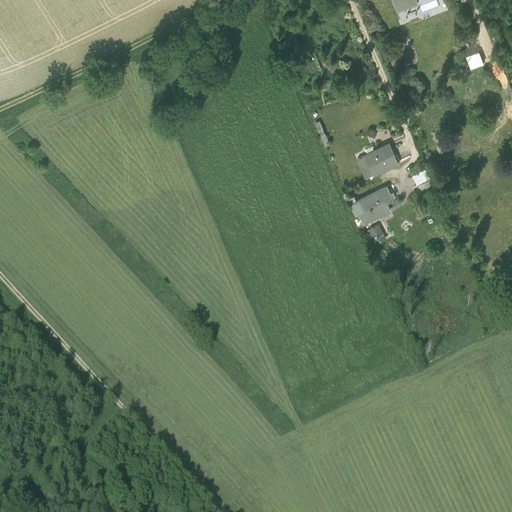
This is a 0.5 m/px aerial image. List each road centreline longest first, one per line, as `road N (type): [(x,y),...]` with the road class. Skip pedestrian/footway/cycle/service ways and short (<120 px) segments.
road 1 (track): [(0,277),(216,511)]
road 2 (track): [(234,0),(0,108)]
